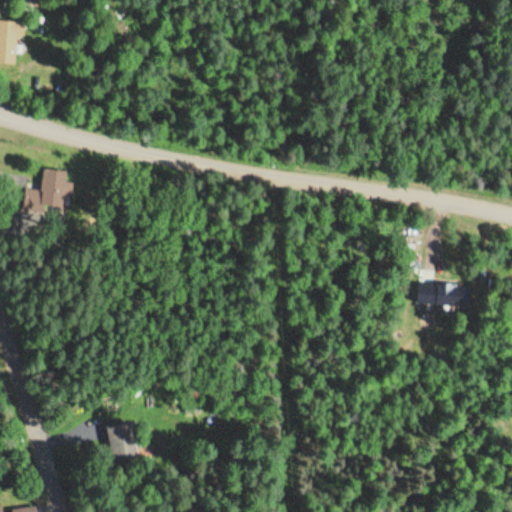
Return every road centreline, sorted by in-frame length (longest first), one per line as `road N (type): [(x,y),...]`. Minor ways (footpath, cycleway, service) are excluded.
road 1 (residential): [(0,114),(170,161),(511,213)]
road 2 (residential): [(59,511),(0,312)]
road 3 (residential): [(261,175),(256,0)]
